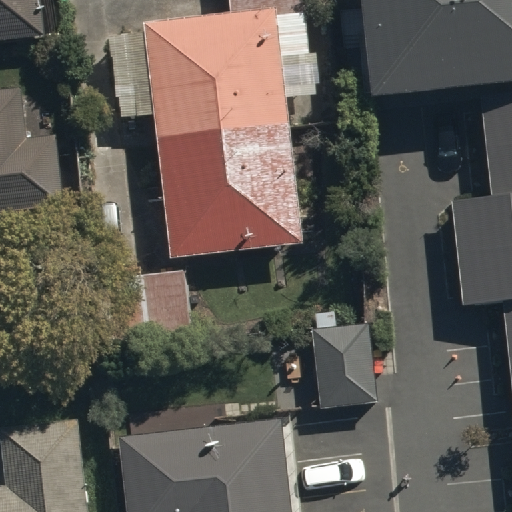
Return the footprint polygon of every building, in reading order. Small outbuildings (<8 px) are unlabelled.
[(36,0),(0,0),(0,42),(40,38),(36,0)] [(511,0),(352,0),(364,110),(511,95),(511,0)] [(270,15),(132,29),(156,268),(294,254),(270,15)] [(15,92),(0,93),(0,216),(55,211),(48,141),(20,144),(15,92)] [(511,101),(477,105),(487,207),(511,204),(511,101)] [(511,212),(450,219),(460,312),(511,306),(511,212)] [(511,309),(501,310),(511,416),(511,309)] [(373,323),(314,328),(320,408),(379,403),(373,323)] [(0,476),(2,496),(0,495),(0,511),(79,511),(71,427),(0,434),(0,476)] [(285,511),(277,427),(116,444),(123,511),(285,511)]
